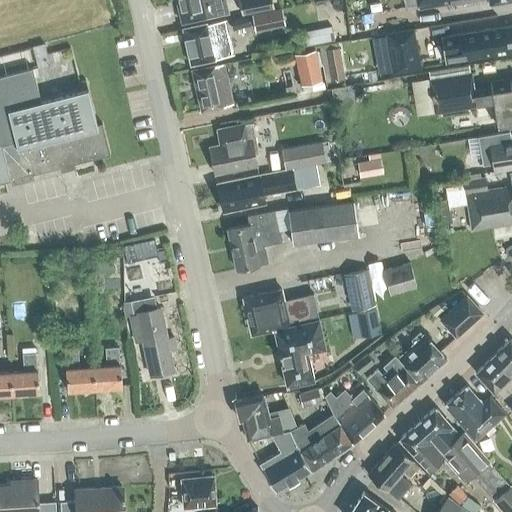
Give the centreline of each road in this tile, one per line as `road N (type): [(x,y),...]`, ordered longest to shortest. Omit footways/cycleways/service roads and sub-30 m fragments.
road 1 (tertiary): [(323,511),(368,447),(511,312)]
road 2 (residential): [(221,423),(177,191)]
road 3 (residential): [(177,191),(135,0)]
road 4 (residential): [(0,207),(106,210),(177,191)]
road 5 (residential): [(155,433),(0,445)]
